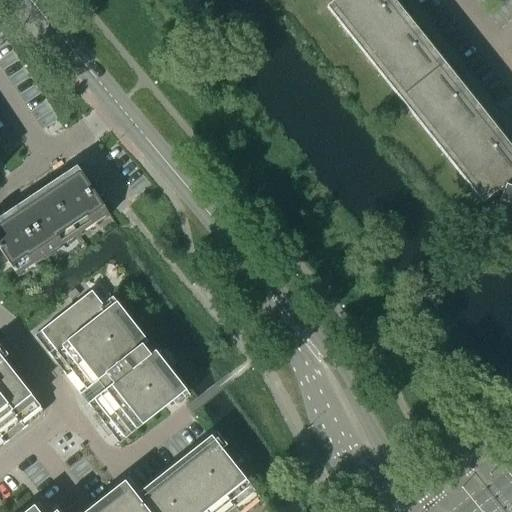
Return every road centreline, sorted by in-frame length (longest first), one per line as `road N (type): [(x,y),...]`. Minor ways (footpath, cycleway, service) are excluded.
road 1 (tertiary): [(443,511),(404,479),(335,361),(258,278)]
road 2 (tertiary): [(258,278),(337,437),(388,511)]
road 3 (tertiary): [(258,278),(118,106)]
road 4 (residential): [(188,409),(114,467),(69,411)]
road 5 (tertiary): [(118,106),(29,0)]
